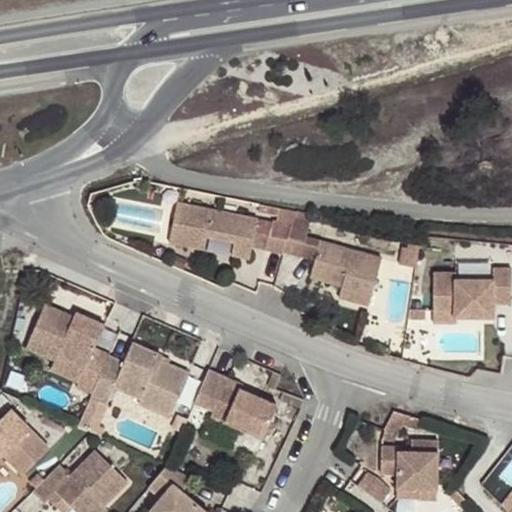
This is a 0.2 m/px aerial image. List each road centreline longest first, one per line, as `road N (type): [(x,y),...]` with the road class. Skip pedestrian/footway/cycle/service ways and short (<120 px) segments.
road 1 (unclassified): [(511,210),(466,213),(206,178),(144,159),(121,142)]
road 2 (residential): [(337,366),(0,209)]
road 3 (secondary): [(225,47),(511,3)]
road 4 (secondary): [(255,0),(0,40)]
road 5 (tertiary): [(347,0),(150,32),(120,64)]
road 6 (residential): [(511,401),(337,366)]
road 7 (residential): [(337,366),(319,451),(274,511)]
road 8 (tertiary): [(121,142),(225,47)]
road 9 (residential): [(511,412),(461,486),(494,511)]
road 10 (secondary): [(0,78),(120,64)]
